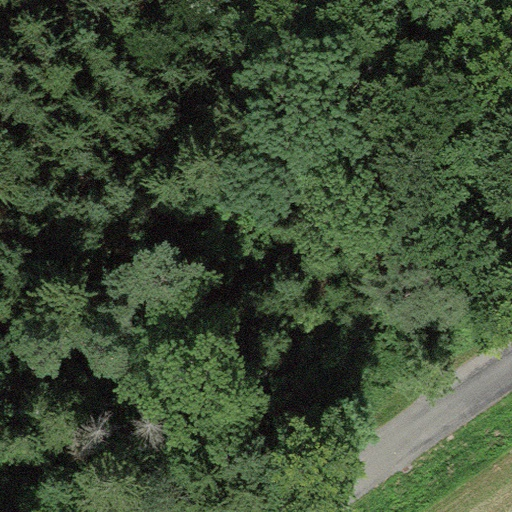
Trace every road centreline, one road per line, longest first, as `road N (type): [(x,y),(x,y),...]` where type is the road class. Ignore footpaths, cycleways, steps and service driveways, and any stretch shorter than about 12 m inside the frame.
road 1 (track): [(261,0),(295,82),(511,227)]
road 2 (unclassified): [(511,368),(310,511)]
